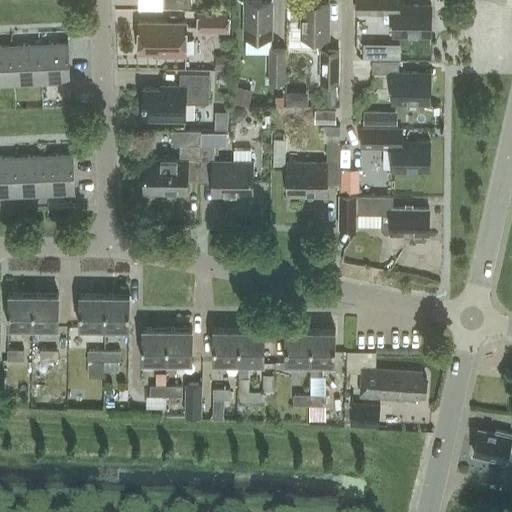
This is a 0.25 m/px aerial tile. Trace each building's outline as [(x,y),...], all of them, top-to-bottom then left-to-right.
[(217,0),(217,9),(231,9),(230,0),(217,0)] [(431,36),(431,7),(399,6),(399,0),(356,0),(357,14),(372,14),(372,6),(393,6),(393,36),(431,36)] [(271,1),(245,1),(244,37),(271,37),(271,1)] [(302,2),(301,38),(313,38),(313,50),(321,50),(320,82),(338,83),(338,50),(327,50),(327,38),(328,38),(328,2),(302,2)] [(232,31),(232,11),(199,11),(199,31),(232,31)] [(168,53),(168,57),(185,57),(186,23),(139,22),(138,53),(168,53)] [(68,44),(40,45),(41,82),(69,81),(68,44)] [(40,45),(11,46),(13,83),(41,82),(40,45)] [(11,46),(0,46),(0,83),(13,83),(11,46)] [(399,47),(364,47),(364,59),(399,59),(399,47)] [(270,50),(270,82),(285,82),(286,50),(270,50)] [(216,55),(215,69),(231,70),(231,56),(216,55)] [(372,60),(372,73),(392,73),(398,73),(398,60),(372,60)] [(230,71),(220,71),(220,79),(230,79),(230,71)] [(392,73),(392,103),(430,103),(431,73),(398,73),(392,73)] [(143,89),(142,119),(185,121),(185,103),(208,104),(209,75),(181,74),(181,86),(169,86),(169,89),(143,89)] [(238,86),(233,102),(249,106),(253,90),(238,86)] [(326,86),(326,104),(335,104),(336,86),(326,86)] [(276,107),(284,106),(284,97),(275,98),(276,107)] [(232,107),(233,120),(240,121),(245,115),(245,107),(232,107)] [(382,111),(364,111),(364,124),(382,125),(382,111)] [(336,113),(316,113),(316,123),(336,123),(336,113)] [(324,124),(324,141),(339,141),(340,124),(324,124)] [(365,128),(365,148),(392,148),(392,171),(430,171),(430,142),(402,142),(402,128),(365,128)] [(179,160),(143,160),(143,194),(188,194),(188,181),(201,181),(201,130),(172,130),(172,144),(179,144),(179,160)] [(201,130),(201,181),(201,183),(212,183),(212,195),(252,195),(252,163),(250,163),(250,151),(233,151),(233,163),(214,163),(213,143),(225,144),(225,131),(201,130)] [(287,163),(287,195),(327,195),(327,186),(340,186),(340,142),(328,142),(328,164),(287,163)] [(73,154),(45,156),(46,194),(75,192),(73,154)] [(45,156),(16,157),(18,195),(46,194),(45,156)] [(16,157),(0,157),(0,195),(18,195),(16,157)] [(359,169),(342,169),(342,193),(359,193),(359,169)] [(381,211),(381,226),(381,229),(386,233),(390,234),(415,235),(414,239),(417,241),(425,241),(427,239),(427,235),(429,235),(429,209),(392,209),(393,196),(356,195),(356,197),(339,196),(338,226),(355,226),(355,211),(381,211)] [(9,293),(9,326),(34,326),(34,293),(9,293)] [(34,293),(34,326),(59,327),(59,293),(34,293)] [(80,294),(80,327),(105,327),(105,294),(80,294)] [(105,294),(105,327),(107,327),(107,334),(116,334),(116,327),(130,327),(130,294),(105,294)] [(142,327),(142,361),(167,361),(167,328),(142,327)] [(193,328),(167,328),(167,361),(167,369),(175,370),(175,361),(192,361),(193,328)] [(214,328),(213,361),(239,362),(239,329),(214,328)] [(265,329),(239,329),(239,362),(239,377),(250,377),(250,362),(264,362),(265,329)] [(310,362),(311,329),(286,329),(285,362),(310,362)] [(311,329),(310,362),(312,362),(312,375),(323,375),(323,363),(335,363),(336,330),(311,329)] [(8,360),(25,361),(25,350),(8,350),(8,360)] [(57,350),(41,350),(40,361),(57,361),(57,350)] [(105,361),(105,351),(88,351),(88,361),(105,361)] [(120,352),(105,351),(105,361),(120,362),(120,352)] [(348,351),(348,362),(354,362),(354,363),(363,363),(363,351),(348,351)] [(153,370),(153,361),(143,361),(143,370),(153,370)] [(420,395),(421,377),(417,377),(417,372),(364,368),(362,395),(414,398),(415,394),(420,395)] [(202,414),(202,383),(186,383),(186,414),(202,414)] [(167,386),(150,386),(150,396),(167,396),(167,386)] [(183,386),(167,386),(167,396),(183,396),(183,386)] [(231,389),(214,389),(214,399),(230,399),(231,389)] [(238,402),(263,402),(263,392),(245,392),(245,391),(238,391),(238,402)] [(346,392),(345,401),(353,401),(353,392),(346,392)] [(310,395),(294,395),(294,406),(310,406),(310,395)] [(310,395),(310,406),(326,406),(326,396),(310,395)] [(224,418),(224,399),(214,399),(213,418),(224,418)] [(345,424),(378,427),(379,404),(347,402),(345,424)] [(310,406),(310,424),(326,424),(326,406),(310,406)] [(480,430),(475,454),(506,461),(506,462),(511,463),(511,437),(511,435),(511,433),(496,430),(496,433),(480,430)]
